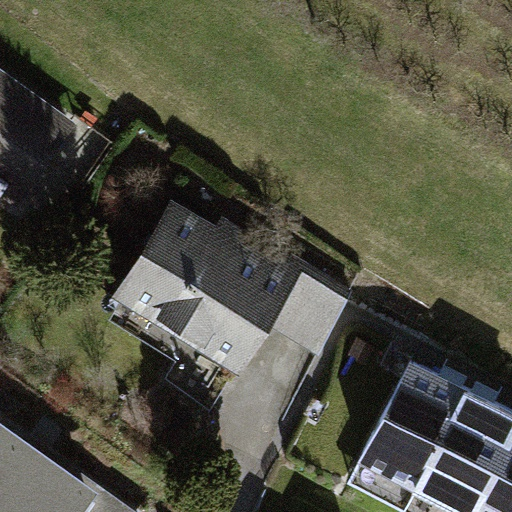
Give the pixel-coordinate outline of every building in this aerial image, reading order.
[(66,123),(0,76),(0,192),(5,185),(16,193),(44,153),(66,123)] [(74,112),(66,123),(44,153),(85,182),(115,141),(74,112)] [(173,208),(124,286),(128,289),(239,357),(267,312),(288,278),(173,208)] [(299,259),(288,278),(267,312),(322,346),(350,290),(299,259)] [(239,357),(128,289),(110,316),(176,357),(165,375),(209,405),(239,357)] [(466,386),(411,357),(362,452),(417,480),(466,386)] [(511,426),(511,408),(466,386),(417,480),(470,508),(511,426)] [(119,511),(0,426),(0,511),(119,511)] [(511,511),(511,426),(470,508),(479,511),(511,511)]
